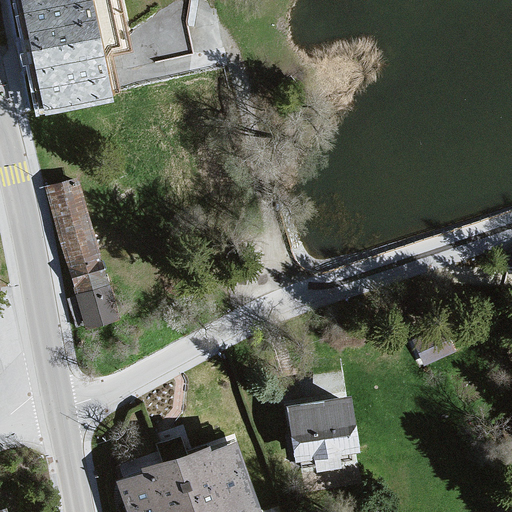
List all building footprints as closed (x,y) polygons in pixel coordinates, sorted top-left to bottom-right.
[(61,0),(9,0),(36,122),(107,107),(84,0),(62,5),(61,0)] [(74,176),(40,188),(83,337),(119,326),(74,176)] [(415,330),(422,359),(456,350),(449,322),(415,330)] [(350,399),(276,410),(287,483),(360,473),(350,399)] [(249,511),(227,444),(112,483),(121,511),(249,511)]
